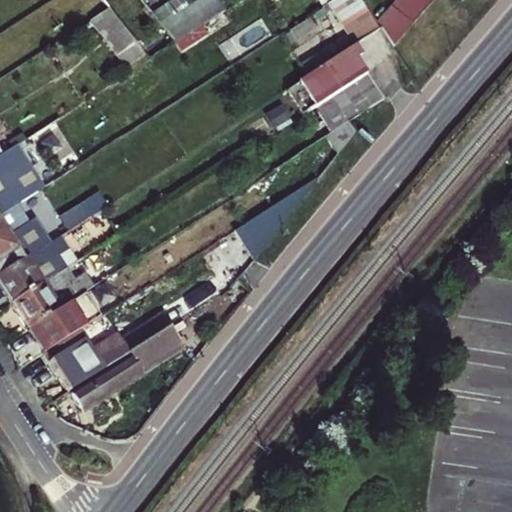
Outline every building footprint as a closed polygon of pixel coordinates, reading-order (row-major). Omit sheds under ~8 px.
[(172,0),(153,14),(174,45),(224,10),(217,0),(172,0)] [(359,0),(335,0),(328,4),(354,46),(355,46),(379,31),(359,0)] [(396,0),(377,22),(394,47),(413,26),(435,0),(396,0)] [(102,1),(85,12),(91,19),(108,8),(102,1)] [(108,44),(127,33),(108,8),(91,19),(90,20),(108,44)] [(108,44),(118,56),(136,44),(127,33),(108,44)] [(354,46),(299,82),(316,108),(367,75),(357,58),(361,55),(355,46),(354,46)] [(316,108),(332,133),(348,122),(383,100),(367,75),(316,108)] [(325,136),(337,155),(355,132),(348,122),(332,133),(325,136)] [(3,154),(0,155),(0,216),(16,206),(27,199),(41,190),(34,179),(0,200),(0,177),(26,160),(21,153),(32,146),(27,139),(3,154)] [(235,232),(251,258),(316,183),(314,180),(235,232)] [(16,206),(21,214),(32,207),(27,199),(16,206)] [(0,222),(0,275),(50,244),(60,237),(68,232),(62,222),(44,234),(42,232),(17,248),(0,222)] [(0,287),(11,305),(67,268),(58,256),(69,249),(60,237),(50,244),(0,275),(0,287)] [(11,305),(28,330),(85,292),(94,287),(85,273),(74,280),(67,268),(11,305)] [(28,330),(44,355),(81,331),(98,320),(92,309),(96,308),(85,292),(28,330)] [(44,355),(68,393),(129,354),(145,343),(133,325),(94,351),(81,331),(44,355)] [(131,357),(70,396),(81,413),(182,348),(170,328),(145,343),(129,354),(131,357)]
